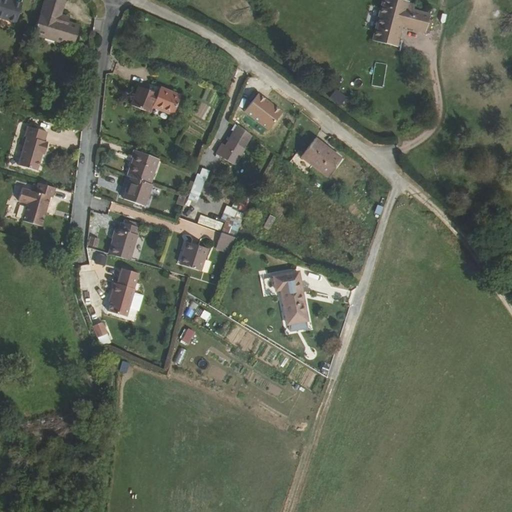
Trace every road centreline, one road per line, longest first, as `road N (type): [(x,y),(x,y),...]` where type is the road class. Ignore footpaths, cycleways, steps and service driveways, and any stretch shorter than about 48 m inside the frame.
road 1 (residential): [(396,183),(211,36),(133,0)]
road 2 (residential): [(74,248),(114,0)]
road 3 (residential): [(396,183),(332,378)]
road 4 (track): [(511,311),(435,203),(396,183)]
